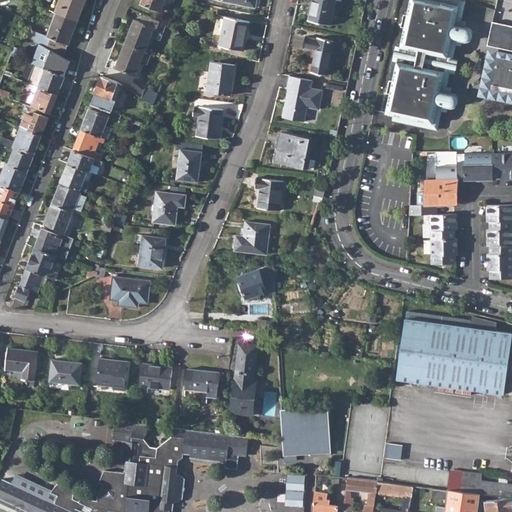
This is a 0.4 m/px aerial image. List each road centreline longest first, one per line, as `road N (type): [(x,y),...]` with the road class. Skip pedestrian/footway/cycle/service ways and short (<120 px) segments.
road 1 (residential): [(470,295),(377,270),(355,254),(341,224),(384,0)]
road 2 (residential): [(152,334),(172,312),(261,101),(284,0)]
road 3 (residential): [(113,0),(0,291)]
road 4 (residential): [(0,317),(152,334)]
road 5 (residential): [(470,295),(471,195),(509,195)]
